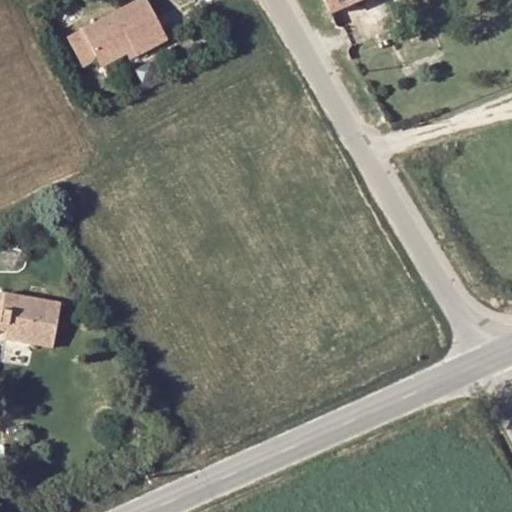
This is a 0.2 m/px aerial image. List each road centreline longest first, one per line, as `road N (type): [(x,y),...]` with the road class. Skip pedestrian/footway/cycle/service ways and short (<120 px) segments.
road 1 (tertiary): [(277,0),(487,359)]
road 2 (secondary): [(487,359),(148,511)]
road 3 (unknown): [(387,166),(429,133),(511,114)]
